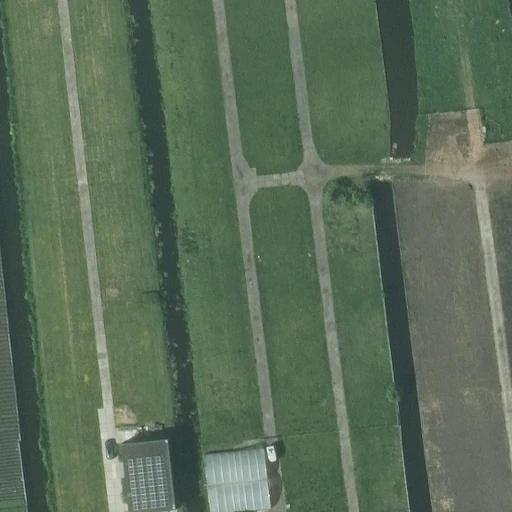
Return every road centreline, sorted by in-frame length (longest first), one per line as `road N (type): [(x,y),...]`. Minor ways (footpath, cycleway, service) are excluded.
road 1 (track): [(290,0),(355,511)]
road 2 (track): [(279,511),(216,0)]
road 3 (track): [(117,511),(59,0)]
road 4 (track): [(511,446),(475,173)]
road 5 (track): [(312,177),(413,170),(511,176)]
